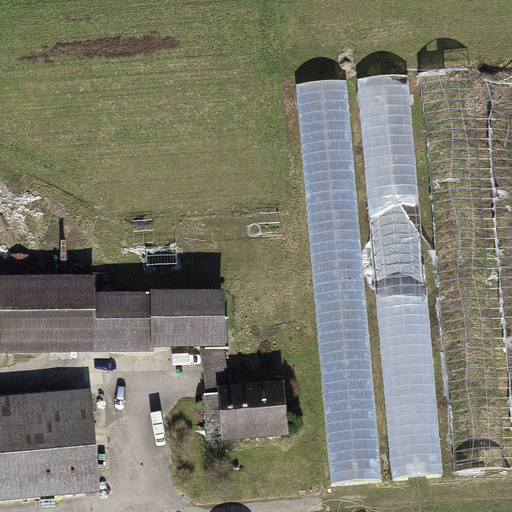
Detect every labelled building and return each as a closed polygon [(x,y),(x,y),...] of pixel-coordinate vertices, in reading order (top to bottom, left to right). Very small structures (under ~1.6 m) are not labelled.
[(353,76),(302,80),(332,481),(383,478),(353,76)] [(395,477),(445,473),(425,241),(400,243),(403,280),(390,281),(392,296),(380,298),(395,477)] [(96,275),(0,276),(0,354),(231,351),(230,289),(96,291),(96,275)] [(285,382),(216,386),(220,444),(289,440),(285,382)] [(93,392),(0,397),(0,502),(100,496),(93,392)]
